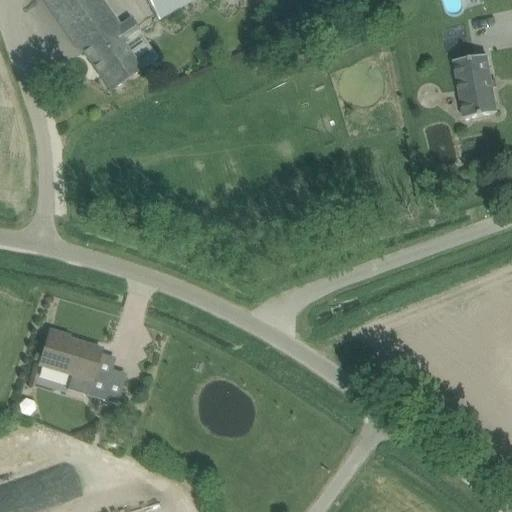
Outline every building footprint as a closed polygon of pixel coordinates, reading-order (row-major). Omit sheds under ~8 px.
[(131,20),(122,27),(103,0),(44,0),(83,55),(86,53),(113,92),(141,72),(123,47),(141,34),(131,20)] [(201,0),(147,0),(160,23),(201,0)] [(303,33),(279,46),(289,63),(312,50),(303,33)] [(455,62),(465,120),(497,115),(488,57),(455,62)] [(88,397),(93,381),(102,351),(69,341),(70,337),(67,336),(67,337),(51,332),(41,366),(73,375),(69,391),(88,397)] [(111,375),(105,394),(103,402),(118,407),(126,380),(111,375)] [(22,441),(0,446),(0,479),(30,471),(22,441)] [(0,511),(26,511),(70,502),(62,471),(7,484),(10,495),(0,497),(0,511)]
